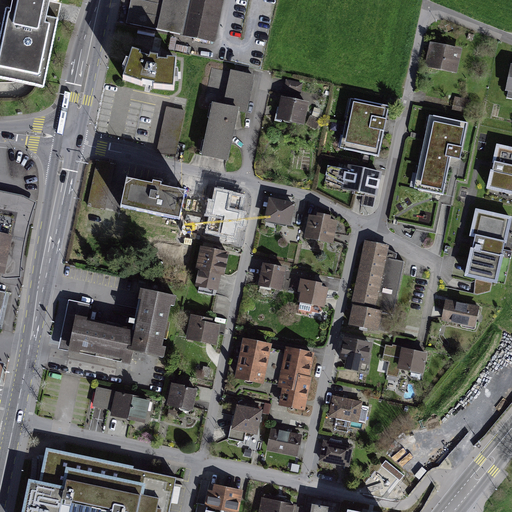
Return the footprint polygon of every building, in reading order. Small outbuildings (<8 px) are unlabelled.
[(60,0),(6,0),(0,34),(0,78),(44,87),(60,0)] [(132,0),(127,23),(157,31),(164,0),(132,0)] [(224,0),(164,0),(157,31),(215,44),(224,0)] [(463,48),(429,42),(426,65),(459,70),(463,48)] [(159,59),(135,54),(124,78),(146,87),(175,90),(177,63),(161,64),(159,59)] [(253,79),(231,74),(225,107),(210,104),(199,157),(227,162),(236,114),(246,116),(253,79)] [(306,88),(287,84),(285,93),(304,97),(306,88)] [(309,105),(280,99),(276,121),(304,126),(309,105)] [(388,110),(350,102),(341,149),(379,156),(388,110)] [(186,115),(166,111),(156,156),(176,160),(186,115)] [(466,126),(429,119),(416,188),(443,193),(449,159),(460,161),(466,126)] [(511,152),(498,149),(488,189),(511,195),(511,152)] [(382,173),(347,167),(346,172),(328,168),(327,175),(343,184),(342,189),(378,197),(382,173)] [(153,189),(129,184),(123,210),(180,222),(185,198),(161,193),(162,188),(153,186),(153,189)] [(37,201),(0,191),(0,271),(21,276),(26,238),(37,201)] [(216,210),(210,209),(206,232),(235,238),(242,203),(218,198),(216,210)] [(294,206),(272,202),(268,223),(290,227),(294,206)] [(511,218),(476,211),(471,235),(475,236),(473,247),(468,246),(461,277),(498,284),(511,218)] [(338,221),(310,215),(305,237),(333,243),(338,221)] [(401,250),(376,244),(359,330),(392,337),(395,320),(406,322),(417,269),(406,267),(407,261),(399,259),(401,250)] [(227,255),(200,250),(192,285),(216,290),(219,276),(222,277),(227,255)] [(287,268),(263,263),(259,284),(282,289),(287,268)] [(328,287),(300,280),(295,303),(323,309),(328,287)] [(0,329),(1,330),(8,293),(0,291),(0,329)] [(91,306),(70,302),(60,349),(77,352),(77,349),(129,360),(130,352),(166,360),(179,298),(144,291),(136,330),(88,321),(91,306)] [(480,305),(446,299),(442,321),(476,327),(480,305)] [(223,322),(191,316),(185,340),(218,347),(223,322)] [(374,342),(343,336),(339,355),(348,357),(346,367),(360,370),(362,361),(369,363),(374,342)] [(272,346),(244,341),(237,379),(265,384),(272,346)] [(314,351),(286,347),(277,405),(305,409),(314,351)] [(428,353),(402,348),(398,368),(424,373),(428,353)] [(196,390),(171,385),(167,407),(192,412),(196,390)] [(149,403),(114,395),(109,417),(145,425),(149,403)] [(372,406),(342,400),(339,420),(352,422),(363,424),(369,425),(372,406)] [(262,409),(236,404),(231,429),(257,434),(262,409)] [(264,405),(262,414),(270,416),(272,407),(264,405)] [(303,435),(270,429),(266,452),(298,458),(303,435)] [(361,451),(334,446),(330,467),(357,473),(361,451)] [(168,511),(175,479),(46,451),(39,480),(26,479),(19,511),(168,511)] [(377,491),(396,493),(396,486),(378,484),(377,491)] [(239,511),(242,491),(209,486),(205,509),(226,511),(239,511)] [(294,511),(295,506),(262,500),(259,511),(294,511)] [(390,511),(347,503),(345,511),(390,511)]
